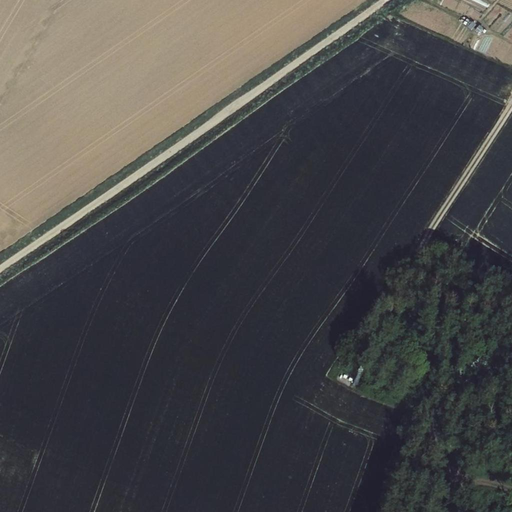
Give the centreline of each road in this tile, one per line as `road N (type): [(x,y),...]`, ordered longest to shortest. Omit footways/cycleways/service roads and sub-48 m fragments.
road 1 (track): [(386,0),(0,270)]
road 2 (track): [(511,102),(387,314),(393,344),(420,378),(439,454),(469,479),(465,511)]
